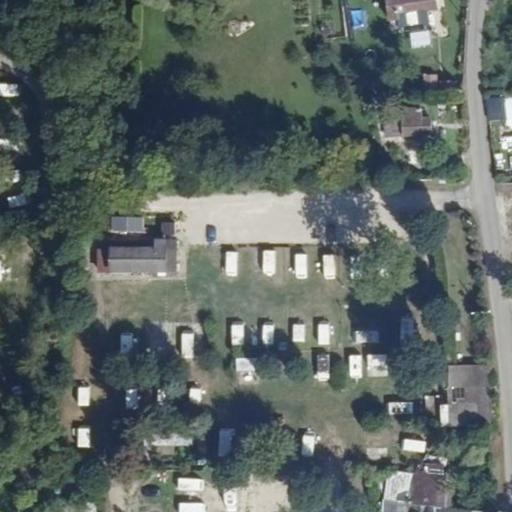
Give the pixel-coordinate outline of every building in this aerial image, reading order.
[(440,7),(440,0),(397,0),(397,5),(407,5),(407,8),(440,7)] [(435,121),(388,122),(389,139),(436,138),(435,121)] [(511,174),(511,135),(501,136),(504,175),(511,174)] [(159,248),(170,257),(169,218),(158,219),(159,248)] [(115,257),(115,280),(178,279),(178,256),(170,257),(159,248),(109,249),(110,257),(115,257)] [(253,248),(252,269),(275,270),(276,249),(253,248)] [(212,254),(211,266),(232,268),(233,256),(212,254)] [(289,270),(323,269),(323,255),(288,256),(289,270)] [(355,281),(354,256),(344,256),(344,282),(355,281)] [(104,281),(115,280),(115,257),(110,257),(104,258),(104,281)] [(278,342),(278,312),(244,312),(244,343),(278,342)] [(380,344),(380,331),(359,331),(359,344),(380,344)] [(181,335),(180,358),(195,359),(196,336),(181,335)] [(236,373),(266,372),(265,358),(236,358),(236,373)] [(446,365),(444,427),(489,428),(492,367),(446,365)] [(314,463),(325,463),(324,436),(313,437),(314,463)] [(425,474),(413,474),(414,511),(446,511),(447,474),(425,474)] [(177,476),(178,509),(245,508),(245,475),(177,476)] [(264,480),(265,498),(296,496),(296,479),(264,480)]
